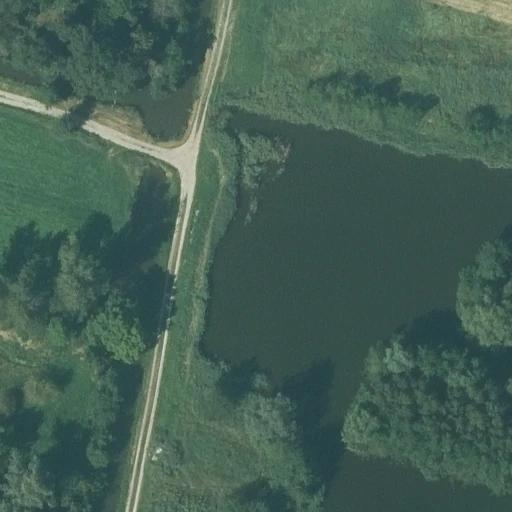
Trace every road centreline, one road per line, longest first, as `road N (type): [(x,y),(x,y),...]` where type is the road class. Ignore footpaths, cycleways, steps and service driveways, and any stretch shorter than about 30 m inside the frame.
road 1 (track): [(128,511),(226,0)]
road 2 (track): [(196,162),(0,96)]
